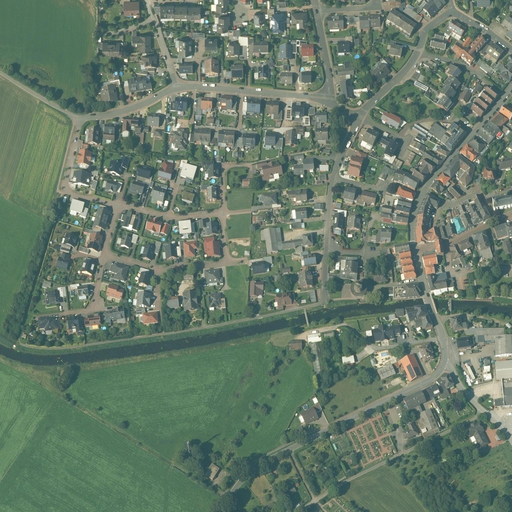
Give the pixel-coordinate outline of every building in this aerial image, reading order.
[(120,0),(121,3),(125,3),(126,12),(133,12),(134,14),(137,14),(138,14),(138,11),(139,9),(139,8),(138,7),(138,3),(132,3),(130,1),(130,2),(129,0),(120,0)] [(432,0),(431,2),(430,2),(438,11),(445,4),(441,0),(432,0)] [(430,2),(427,6),(427,5),(423,9),(431,18),(438,11),(430,2)] [(417,6),(411,11),(417,15),(422,11),(417,6)] [(402,13),(414,20),(417,15),(411,11),(406,8),(402,13)] [(417,27),(393,11),(386,21),(410,37),(417,27)] [(307,22),(306,13),(292,14),(292,23),(301,22),(301,29),(307,29),(306,22),(307,22)] [(261,14),(254,14),(255,23),(260,23),(265,23),(265,22),(265,21),(265,20),(264,19),(264,14),(261,14)] [(283,15),(278,15),(278,14),(274,14),(272,15),(272,19),(271,19),(271,23),(273,23),(273,29),(278,29),(278,31),(284,31),(283,15)] [(422,18),(417,15),(414,20),(419,24),(422,18)] [(380,17),(369,17),(369,18),(370,27),(374,27),(380,26),(380,28),(380,21),(380,17)] [(511,20),(508,17),(502,25),(509,31),(505,36),(511,41),(511,40),(511,20)] [(343,18),(329,19),(329,30),(343,30),(343,25),(349,24),(348,18),(343,19),(343,18)] [(369,18),(360,19),(360,23),(360,30),(361,30),(370,29),(370,27),(369,18)] [(465,30),(453,22),(449,28),(448,29),(452,32),(461,37),(465,30)] [(150,36),(133,36),(133,46),(134,46),(134,44),(141,44),(141,49),(140,49),(140,50),(150,50),(150,36)] [(217,39),(205,39),(206,49),(217,49),(217,39)] [(461,47),(457,44),(452,52),(458,55),(456,58),(459,59),(465,49),(471,41),(468,39),(465,43),(464,43),(461,47)] [(470,54),(465,50),(461,57),(470,66),(475,60),(473,58),(474,57),(472,56),(475,52),(477,53),(485,44),(484,43),(484,42),(481,39),(480,40),(479,39),(471,48),(473,50),(470,54)] [(446,43),(432,40),(430,47),(445,50),(446,43)] [(103,42),(103,48),(102,55),(111,55),(111,43),(103,42)] [(119,43),(111,43),(111,55),(120,56),(120,48),(120,43),(119,43)] [(268,43),(254,44),(254,54),(268,54),(268,43)] [(345,43),(338,43),(338,52),(344,52),(344,53),(349,53),(349,47),(349,43),(345,43)] [(239,44),(229,44),(229,52),(230,52),(230,56),(227,56),(227,57),(239,57),(239,44)] [(488,50),(486,54),(491,58),(498,49),(492,45),(488,50)] [(291,47),(280,47),(280,60),(290,60),(290,55),(291,55),(291,54),(291,47)] [(307,47),(302,47),(302,57),(309,57),(313,57),(313,47),(307,47)] [(395,48),(391,47),(389,56),(400,58),(402,49),(395,48)] [(498,49),(491,58),(497,62),(503,54),(498,49)] [(389,66),(383,60),(381,63),(382,65),(385,69),(389,66)] [(488,67),(483,63),(480,68),(485,72),(488,67)] [(505,69),(499,63),(497,66),(493,71),(494,72),(495,73),(497,71),(501,74),(505,69)] [(192,64),(180,64),(180,74),(192,74),(192,64)] [(382,65),(372,74),(379,81),(378,82),(389,73),(385,69),(382,65)] [(461,74),(451,66),(448,70),(451,72),(448,75),(446,74),(451,78),(456,82),(461,74)] [(242,67),(232,67),(232,73),(232,79),(243,79),(243,78),(242,78),(242,73),(243,73),(242,73),(242,67)] [(269,69),(267,69),(258,69),(258,79),(268,79),(268,74),(269,74),(269,69)] [(511,74),(505,69),(501,74),(499,76),(508,83),(507,82),(511,76),(511,74)] [(311,74),(302,74),(302,83),(302,84),(304,84),(308,84),(311,84),(311,74)] [(292,75),(281,75),(281,84),(292,84),(292,75)] [(426,78),(421,75),(418,81),(423,84),(426,78)] [(144,78),(136,80),(138,92),(147,90),(145,84),(144,78)] [(456,82),(451,78),(445,86),(446,87),(454,93),(460,85),(458,83),(456,82)] [(138,92),(136,80),(128,82),(129,87),(130,93),(131,93),(138,92)] [(350,82),(340,84),(342,101),(353,100),(352,95),(352,91),(350,82)] [(111,88),(101,90),(102,95),(103,94),(105,103),(110,102),(110,103),(117,102),(115,89),(114,87),(111,88)] [(454,93),(446,87),(440,95),(444,98),(449,102),(455,94),(454,93)] [(499,95),(489,88),(485,94),(494,101),(499,95)] [(364,90),(352,91),(352,95),(353,95),(355,96),(358,96),(358,98),(364,97),(364,90)] [(469,94),(464,91),(460,100),(466,103),(471,95),(469,94)] [(494,101),(485,94),(480,99),(489,107),(494,101)] [(232,98),(222,97),(222,99),(221,107),(222,107),(226,107),(226,110),(231,110),(232,99),(232,98)] [(449,102),(444,98),(438,106),(447,113),(453,105),(449,102)] [(176,103),(176,110),(186,111),(186,110),(187,109),(187,106),(186,106),(187,100),(176,99),(176,103)] [(480,99),(475,105),(485,112),(489,107),(480,99)] [(212,101),(202,100),(202,105),(202,110),(207,111),(207,109),(211,110),(212,101)] [(248,101),(248,104),(247,113),(260,113),(260,102),(248,101)] [(279,104),(267,103),(266,114),(277,115),(278,115),(278,112),(279,104)] [(304,106),(293,105),(292,112),(292,117),(303,118),(303,117),(304,106)] [(485,112),(475,105),(471,110),(480,118),(485,112)] [(511,111),(504,106),(499,114),(511,122),(511,111)] [(326,115),(320,115),(320,114),(316,114),(316,124),(316,128),(321,128),(321,124),(327,123),(326,115)] [(508,121),(498,115),(494,119),(502,126),(508,121)] [(160,117),(149,116),(148,127),(152,127),(152,125),(159,126),(160,117)] [(389,118),(385,116),(382,121),(390,125),(393,127),(393,125),(398,128),(400,123),(398,123),(389,118)] [(502,126),(494,119),(489,123),(498,130),(502,126)] [(458,127),(454,124),(449,131),(438,122),(436,122),(434,124),(435,125),(452,137),(459,143),(466,134),(462,131),(463,130),(458,126),(458,127)] [(498,130),(489,123),(487,126),(493,132),(491,134),(495,138),(495,137),(499,141),(500,140),(500,141),(500,140),(504,136),(498,130)] [(452,137),(435,125),(428,134),(431,137),(445,147),(452,137)] [(486,125),(477,136),(485,143),(488,145),(490,143),(495,138),(495,137),(491,134),(493,132),(487,126),(486,125)] [(426,133),(415,126),(412,130),(418,134),(423,137),(423,138),(426,133)] [(508,130),(502,126),(498,130),(504,136),(508,130)] [(115,128),(105,127),(105,132),(104,135),(114,136),(115,130),(115,128)] [(99,130),(90,130),(89,137),(98,138),(99,130)] [(316,131),(316,141),(326,141),(327,141),(327,137),(327,130),(324,130),(324,132),(322,132),(322,131),(321,131),(316,131)] [(188,132),(181,131),(181,135),(174,134),(173,139),(175,139),(174,144),(172,144),(171,150),(173,150),(173,151),(174,151),(177,152),(178,151),(178,149),(184,150),(185,145),(187,145),(187,142),(187,135),(188,132)] [(203,132),(195,131),(195,135),(194,142),(202,142),(203,132)] [(369,131),(366,137),(363,142),(367,144),(367,146),(372,148),(379,136),(375,134),(374,134),(369,131)] [(211,132),(203,132),(202,142),(210,143),(211,136),(211,132)] [(234,133),(219,132),(218,139),(218,144),(226,145),(226,144),(227,133),(234,134),(234,133)] [(234,134),(227,133),(226,144),(233,144),(233,145),(234,145),(234,134),(234,133),(234,134)] [(293,133),(287,133),(286,137),(286,138),(285,139),(286,140),(286,145),(291,146),(292,144),(295,144),(295,146),(296,146),(296,143),(297,142),(297,141),(296,140),(297,135),(297,134),(293,133)] [(428,134),(426,133),(423,138),(429,141),(431,137),(428,134)] [(275,135),(266,134),(266,146),(275,147),(275,139),(275,135)] [(98,138),(89,137),(88,145),(97,145),(98,138)] [(256,149),(256,137),(244,137),(244,141),(243,148),(256,149)] [(459,143),(452,137),(445,147),(448,149),(446,151),(450,154),(459,143)] [(390,142),(383,138),(380,144),(387,147),(389,148),(391,143),(390,142)] [(483,145),(475,138),(467,145),(478,155),(481,151),(484,147),(485,146),(483,145)] [(283,140),(275,139),(275,147),(276,147),(276,149),(282,149),(283,140)] [(372,148),(367,146),(367,144),(363,142),(362,143),(361,145),(361,146),(370,151),(372,148)] [(389,148),(384,156),(391,159),(392,156),(398,146),(391,142),(391,143),(389,148)] [(481,158),(467,146),(460,154),(467,160),(472,163),(475,159),(475,160),(476,159),(479,162),(481,158)] [(450,154),(440,147),(437,152),(436,153),(442,156),(446,158),(450,154)] [(366,156),(358,152),(356,160),(362,162),(364,163),(366,156)] [(416,155),(411,152),(405,162),(410,165),(416,155)] [(432,155),(427,152),(423,159),(427,162),(432,155)] [(81,153),(80,153),(80,157),(79,157),(78,161),(79,161),(78,165),(89,167),(90,163),(91,158),(90,158),(91,154),(87,154),(81,153)] [(440,159),(436,157),(435,158),(432,155),(427,162),(438,169),(446,158),(442,156),(440,159)] [(471,166),(458,156),(452,163),(459,169),(465,173),(471,166)] [(129,161),(122,159),(120,165),(122,166),(122,168),(127,170),(129,161)] [(356,160),(352,159),(351,165),(349,166),(349,168),(350,170),(348,175),(352,176),(353,177),(355,178),(357,177),(358,178),(362,162),(356,160)] [(403,163),(395,159),(392,165),(400,169),(403,163)] [(507,160),(496,162),(499,171),(509,169),(507,160)] [(309,161),(303,162),(303,167),(304,171),(314,170),(313,162),(309,162),(309,161)] [(436,168),(425,161),(420,168),(431,175),(436,168)] [(266,162),(257,164),(258,170),(262,169),(267,168),(266,162)] [(120,165),(112,163),(110,170),(112,170),(111,174),(112,174),(113,175),(114,176),(116,175),(119,176),(120,173),(121,173),(122,170),(121,170),(122,168),(122,166),(120,165)] [(172,166),(165,163),(163,170),(170,173),(172,166)] [(452,163),(443,174),(451,180),(455,175),(459,169),(452,163)] [(196,167),(183,164),(180,177),(194,180),(196,167)] [(275,164),(268,166),(268,167),(267,168),(262,169),(264,177),(262,177),(263,181),(274,179),(274,180),(279,179),(278,176),(282,175),(281,169),(279,169),(278,165),(275,166),(275,164)] [(465,173),(464,175),(471,181),(474,169),(471,166),(465,173)] [(144,168),(140,167),(137,176),(146,179),(149,180),(149,178),(151,171),(147,169),(147,168),(144,167),(144,168)] [(303,167),(293,168),(294,176),(304,175),(304,171),(303,167)] [(209,169),(209,179),(218,179),(218,168),(214,168),(209,168),(209,169)] [(431,175),(420,168),(418,172),(417,171),(411,179),(422,185),(427,178),(429,174),(431,175)] [(465,173),(459,169),(455,175),(457,177),(456,179),(459,181),(465,173)] [(163,170),(161,170),(158,178),(170,182),(172,173),(170,173),(163,170)] [(496,173),(485,170),(483,179),(494,182),(496,173)] [(81,186),(83,174),(74,173),(73,185),(81,186)] [(408,177),(397,173),(394,182),(403,186),(403,185),(408,177)] [(471,181),(464,175),(465,173),(459,181),(458,181),(466,188),(469,184),(471,181)] [(90,175),(83,174),(81,186),(85,186),(85,187),(89,187),(89,186),(90,181),(90,175)] [(456,184),(443,175),(436,182),(444,188),(444,187),(447,188),(449,186),(447,184),(448,183),(454,187),(456,184)] [(420,183),(411,178),(408,177),(403,185),(415,192),(420,183)] [(118,185),(108,182),(106,190),(109,191),(109,192),(113,193),(113,192),(116,193),(116,192),(118,185)] [(445,189),(436,182),(431,190),(438,195),(440,192),(442,193),(445,189)] [(142,186),(134,183),(133,186),(132,185),(131,190),(132,190),(131,192),(142,195),(144,189),(145,186),(142,186)] [(463,197),(454,187),(449,192),(457,200),(463,197)] [(161,190),(155,188),(152,199),(157,201),(161,190)] [(193,190),(185,188),(182,197),(183,198),(184,194),(192,196),(193,190)] [(416,195),(400,188),(396,197),(413,202),(416,195)] [(166,192),(161,190),(157,201),(163,203),(166,192)] [(210,190),(207,190),(207,191),(208,201),(207,201),(208,201),(216,201),(216,190),(210,190)] [(356,192),(346,190),(343,200),(353,202),(354,198),(356,192)] [(295,193),(295,197),(296,197),(297,201),(302,201),(302,202),(307,201),(306,192),(295,193)] [(377,196),(363,193),(362,197),(360,203),(361,203),(366,204),(368,206),(370,205),(370,204),(374,205),(377,196)] [(192,196),(184,194),(183,198),(182,202),(192,205),(195,197),(192,196)] [(275,195),(262,196),(263,202),(264,202),(264,206),(272,205),(276,205),(276,204),(275,195)] [(505,197),(502,198),(501,197),(500,197),(501,198),(499,198),(498,198),(496,199),(496,198),(495,198),(495,199),(493,199),(492,199),(494,210),(494,211),(495,211),(495,210),(497,210),(497,211),(498,211),(498,210),(500,209),(500,210),(503,210),(502,209),(506,208),(506,209),(507,209),(506,208),(509,208),(509,209),(510,208),(511,207),(511,198),(511,199),(509,199),(509,196),(510,195),(509,195),(509,196),(505,196),(504,196),(505,197)] [(423,203),(420,210),(430,212),(431,211),(430,211),(432,207),(437,210),(440,203),(435,201),(435,200),(426,196),(423,203)] [(485,209),(479,196),(473,199),(479,212),(485,209)] [(399,198),(397,206),(411,209),(412,205),(412,202),(399,198)] [(84,206),(73,203),(70,211),(81,214),(82,215),(83,209),(84,206)] [(402,218),(408,219),(409,215),(411,209),(397,206),(396,212),(403,214),(402,218)] [(460,208),(457,209),(460,216),(461,216),(463,218),(468,216),(463,206),(460,208)] [(475,206),(471,208),(466,210),(473,227),(483,222),(479,213),(476,215),(475,213),(478,211),(475,206)] [(392,209),(383,207),(381,213),(382,213),(391,215),(392,209)] [(88,210),(83,209),(82,215),(81,214),(80,217),(86,219),(88,210)] [(479,212),(478,212),(479,213),(483,222),(489,220),(489,218),(485,209),(479,212)] [(106,213),(99,210),(96,219),(107,222),(109,214),(106,213)] [(306,210),(295,211),(295,212),(296,212),(297,220),(296,220),(307,219),(306,210)] [(419,210),(418,217),(428,219),(428,218),(429,219),(430,212),(420,210),(419,210)] [(136,217),(136,218),(131,217),(131,216),(132,215),(128,213),(127,217),(126,216),(124,222),(122,228),(127,229),(128,226),(133,228),(132,231),(137,232),(140,221),(139,220),(140,217),(137,216),(136,217)] [(463,218),(460,219),(466,232),(473,228),(473,227),(468,216),(463,218)] [(408,219),(397,217),(396,221),(396,224),(407,225),(408,219)] [(361,220),(349,218),(348,230),(360,231),(361,220)] [(107,222),(96,219),(94,228),(101,230),(104,231),(107,222)] [(336,219),(335,219),(334,232),(341,233),(343,220),(336,219)] [(460,219),(453,222),(455,229),(457,236),(466,232),(460,219)] [(158,222),(154,221),(154,222),(149,221),(146,230),(150,231),(150,233),(155,234),(155,233),(159,234),(162,224),(157,223),(158,222)] [(190,223),(179,224),(180,235),(191,234),(191,231),(190,223)] [(169,227),(164,225),(161,234),(167,236),(169,227)] [(206,226),(206,229),(207,232),(206,232),(206,235),(207,235),(207,236),(217,235),(216,225),(206,226)] [(505,226),(493,230),(495,234),(497,239),(497,240),(508,237),(505,226)] [(454,227),(445,229),(448,239),(456,236),(454,227)] [(274,229),(264,231),(265,241),(267,255),(278,254),(278,251),(294,249),(295,254),(303,252),(302,248),(304,248),(303,240),(277,244),(276,240),(274,229)] [(441,230),(439,231),(442,242),(448,240),(445,229),(441,230)] [(438,231),(429,234),(429,235),(427,235),(426,230),(417,231),(417,232),(416,232),(418,245),(424,245),(424,244),(428,243),(427,243),(431,242),(431,243),(435,242),(436,244),(436,242),(439,241),(440,244),(441,244),(440,241),(441,241),(438,231)] [(391,232),(381,231),(381,244),(390,243),(390,240),(391,232)] [(484,232),(471,237),(477,252),(489,249),(484,232)] [(93,236),(91,235),(89,242),(100,245),(102,238),(93,236)] [(77,239),(67,236),(65,245),(64,245),(71,247),(74,248),(75,244),(76,242),(76,241),(77,239)] [(311,236),(302,237),(303,240),(304,248),(313,247),(311,236)] [(131,240),(124,238),(123,241),(122,241),(121,244),(122,244),(121,247),(129,249),(131,240)] [(469,240),(457,246),(460,254),(463,252),(466,251),(472,248),(469,240)] [(100,245),(89,242),(87,250),(89,250),(98,253),(100,245)] [(184,244),(184,245),(185,251),(185,258),(194,257),(194,250),(197,249),(196,243),(184,244)] [(71,247),(64,245),(65,245),(62,244),(60,251),(69,254),(71,247)] [(205,246),(204,246),(205,252),(208,251),(209,258),(219,257),(218,246),(217,246),(215,245),(214,245),(205,246)] [(408,246),(396,248),(397,255),(399,255),(410,253),(408,246)] [(457,246),(450,250),(451,253),(450,254),(451,262),(455,260),(458,258),(461,257),(462,257),(460,254),(457,246)] [(154,250),(146,247),(143,259),(151,261),(153,254),(155,250),(154,250)] [(175,247),(166,248),(167,260),(176,259),(176,257),(175,248),(175,247)] [(493,258),(489,249),(477,252),(480,262),(493,258)] [(410,253),(399,255),(400,262),(411,259),(410,253)] [(315,256),(303,258),(304,262),(305,263),(306,267),(316,266),(315,256)] [(435,257),(422,259),(424,268),(437,266),(435,257)] [(466,265),(462,257),(461,257),(458,258),(463,268),(467,266),(466,265)] [(263,259),(263,264),(264,266),(272,265),(271,258),(263,259)] [(411,259),(400,262),(402,268),(412,266),(411,259)] [(61,260),(59,268),(67,270),(69,262),(67,262),(61,260)] [(93,265),(85,262),(82,273),(92,276),(95,265),(93,265)] [(343,281),(343,280),(349,281),(349,282),(356,282),(357,282),(357,277),(357,276),(358,266),(357,265),(357,263),(346,262),(345,273),(338,272),(338,276),(328,276),(328,279),(329,279),(335,279),(335,280),(336,280),(342,280),(342,281),(343,281)] [(263,264),(252,265),(254,275),(265,274),(264,266),(263,264)] [(128,269),(115,265),(112,273),(120,275),(119,281),(124,282),(128,269)] [(445,265),(433,267),(434,276),(446,274),(445,265)] [(412,266),(402,268),(403,275),(414,273),(414,272),(413,266),(412,266)] [(433,267),(425,269),(426,277),(434,276),(433,267)] [(219,271),(212,272),(213,284),(220,283),(220,279),(219,271)] [(192,272),(180,274),(181,281),(193,280),(192,272)] [(212,272),(205,272),(206,281),(206,285),(213,284),(212,272)] [(414,273),(403,275),(405,282),(416,279),(414,272),(414,273)] [(148,276),(142,274),(142,275),(139,284),(147,287),(150,277),(148,276)] [(386,274),(372,276),(373,284),(387,282),(386,274)] [(446,274),(433,277),(435,284),(445,282),(447,282),(447,280),(446,274)] [(310,275),(299,276),(301,290),(308,289),(308,287),(312,287),(311,282),(313,282),(312,279),(311,279),(310,275)] [(435,284),(433,277),(427,278),(431,293),(434,292),(436,292),(437,292),(441,291),(447,290),(445,282),(435,284)] [(452,279),(447,280),(447,282),(445,282),(447,290),(454,289),(452,279)] [(258,284),(251,284),(251,297),(257,298),(257,297),(261,297),(262,291),(263,291),(263,285),(258,285),(258,284)] [(118,289),(110,286),(107,296),(115,298),(117,290),(118,289)] [(419,286),(404,288),(404,294),(406,293),(406,299),(420,298),(419,294),(420,294),(419,286)] [(79,288),(77,289),(78,290),(79,298),(88,296),(87,287),(79,288)] [(364,293),(370,293),(370,291),(364,291),(363,289),(362,288),(360,287),(358,287),(356,288),(354,289),(353,291),(353,293),(354,295),(356,297),(358,298),(360,297),(362,296),(363,295),(364,293)] [(404,288),(393,289),(394,300),(406,299),(406,293),(404,294),(404,288)] [(117,290),(115,298),(121,300),(123,292),(117,290)] [(58,293),(46,294),(47,299),(46,299),(46,300),(47,300),(47,305),(60,303),(59,298),(58,293)] [(196,293),(184,294),(185,303),(197,301),(196,293)] [(220,295),(209,296),(210,307),(213,307),(213,308),(218,308),(218,306),(221,306),(220,300),(220,295)] [(290,295),(276,297),(277,298),(276,300),(276,302),(277,303),(278,310),(283,310),(283,307),(292,306),(291,303),(290,296),(290,295)] [(168,299),(164,300),(166,309),(179,308),(178,298),(168,299)] [(197,301),(185,303),(185,311),(197,310),(197,301)] [(415,308),(405,309),(410,323),(419,320),(415,308)] [(425,308),(419,308),(415,308),(419,320),(428,316),(425,308)] [(120,310),(116,310),(116,311),(113,312),(113,313),(114,320),(124,319),(123,310),(120,311),(120,310)] [(145,315),(143,315),(144,325),(158,323),(156,314),(145,315)] [(99,316),(88,318),(89,321),(90,326),(92,326),(92,327),(98,326),(97,325),(100,325),(99,316)] [(428,317),(421,320),(423,327),(425,331),(432,328),(428,317)] [(460,318),(449,320),(452,329),(453,329),(454,333),(464,330),(465,335),(474,335),(476,330),(467,330),(466,325),(462,326),(460,318)] [(48,319),(39,320),(40,330),(48,329),(48,332),(55,331),(55,330),(54,322),(54,319),(50,320),(50,319),(48,319)] [(78,319),(68,320),(69,325),(67,325),(68,330),(76,329),(79,328),(79,326),(78,319)] [(421,320),(415,322),(416,330),(423,327),(421,320)] [(379,330),(374,331),(375,342),(381,341),(381,342),(388,341),(388,340),(393,339),(393,336),(392,329),(387,329),(387,328),(379,329),(379,330)] [(319,335),(308,337),(309,344),(320,342),(319,335)] [(511,336),(504,337),(483,337),(484,342),(495,342),(495,357),(511,355),(511,336)] [(469,339),(456,342),(458,351),(471,349),(469,339)] [(302,350),(302,342),(289,342),(289,351),(302,350)] [(321,344),(310,345),(315,376),(326,374),(321,344)] [(429,346),(419,351),(420,354),(418,355),(421,360),(423,359),(425,364),(433,360),(431,355),(433,355),(429,346)] [(413,356),(398,363),(399,366),(402,364),(410,382),(422,377),(413,356)] [(511,362),(495,364),(497,381),(501,380),(511,379),(511,362)] [(410,382),(402,364),(399,366),(407,384),(410,382)] [(391,366),(377,372),(382,381),(396,375),(391,366)] [(465,370),(471,382),(476,379),(470,367),(465,370)] [(448,376),(436,382),(439,389),(442,392),(447,390),(453,386),(448,376)] [(511,379),(501,380),(502,390),(511,389),(511,379)] [(435,387),(426,391),(431,400),(440,396),(437,390),(435,387)] [(447,390),(442,392),(439,389),(437,390),(440,396),(442,399),(450,396),(447,390)] [(511,389),(502,390),(503,400),(502,400),(502,408),(511,406),(511,389)] [(421,393),(403,402),(408,411),(412,409),(418,406),(425,403),(421,393)] [(495,408),(502,407),(502,400),(494,400),(495,408)] [(319,404),(312,408),(312,409),(313,409),(315,414),(322,411),(319,404)] [(430,410),(422,414),(418,406),(412,409),(423,435),(438,429),(430,410)] [(312,409),(301,415),(302,415),(306,424),(305,424),(305,425),(318,419),(315,414),(313,409),(312,409)] [(412,423),(407,426),(409,430),(402,434),(405,440),(418,435),(415,428),(414,428),(412,423)] [(479,423),(475,425),(474,425),(471,426),(471,427),(466,429),(471,438),(473,436),(479,448),(485,446),(488,444),(484,437),(483,437),(483,436),(483,435),(482,432),(483,431),(479,423)] [(438,429),(423,435),(425,440),(439,433),(438,429)] [(485,446),(479,448),(476,449),(479,455),(487,451),(485,446)] [(474,448),(465,453),(467,458),(477,453),(474,448)] [(220,470),(212,465),(205,476),(213,481),(220,470)]
